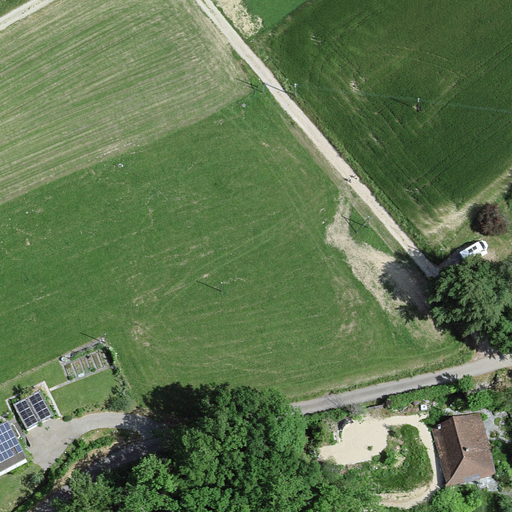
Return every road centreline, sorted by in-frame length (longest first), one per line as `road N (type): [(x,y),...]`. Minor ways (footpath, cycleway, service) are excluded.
road 1 (residential): [(59,511),(152,449),(493,360)]
road 2 (track): [(493,360),(201,0)]
